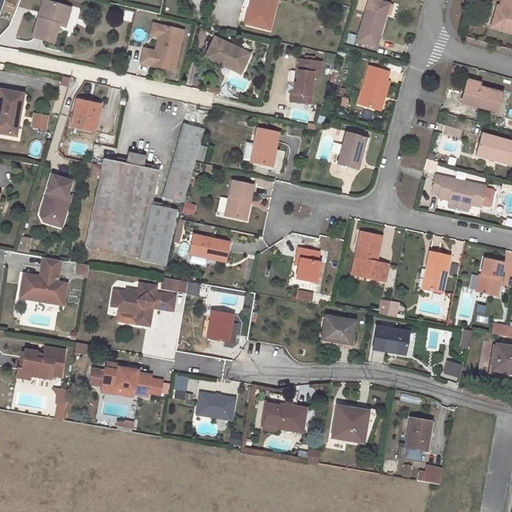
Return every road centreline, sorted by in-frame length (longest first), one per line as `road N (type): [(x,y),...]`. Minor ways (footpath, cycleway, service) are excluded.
road 1 (residential): [(177,364),(389,378),(507,411)]
road 2 (residential): [(0,54),(198,99)]
road 3 (residential): [(434,32),(413,70),(375,210)]
road 4 (residential): [(375,210),(511,239)]
